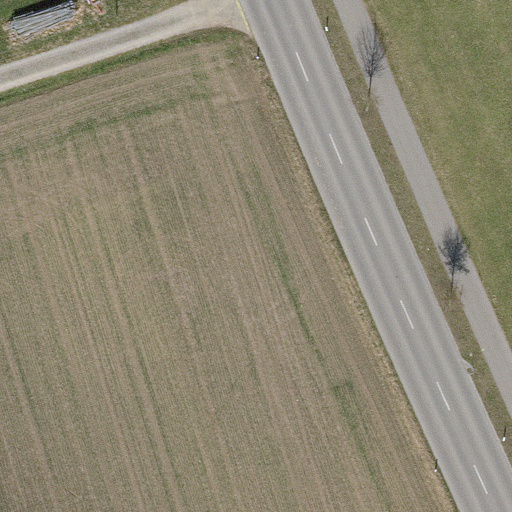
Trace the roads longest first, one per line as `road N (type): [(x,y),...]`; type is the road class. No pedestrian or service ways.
road 1 (tertiary): [(496,511),(272,0)]
road 2 (track): [(0,79),(238,0)]
